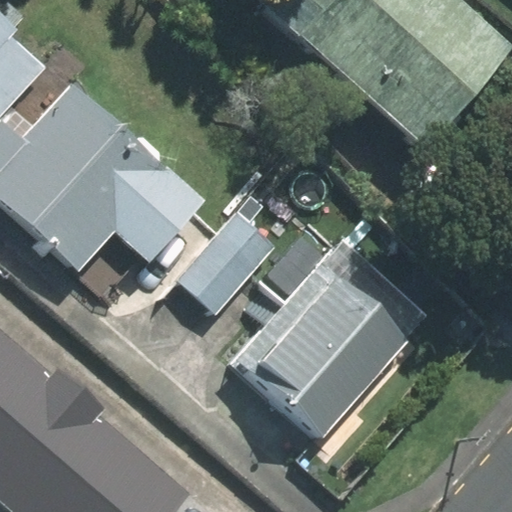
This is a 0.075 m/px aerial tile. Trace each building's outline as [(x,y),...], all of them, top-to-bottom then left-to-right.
[(22,18),(2,0),(0,0),(0,111),(43,66),(7,33),(22,18)] [(508,52),(445,0),(325,0),(288,45),(420,157),(508,52)] [(30,131),(12,114),(0,127),(0,216),(69,280),(109,237),(143,268),(201,205),(71,86),(30,131)] [(229,206),(164,279),(209,319),(274,246),(229,206)] [(344,231),(227,355),(318,441),(435,317),(344,231)] [(133,511),(161,483),(6,335),(0,341),(0,484),(29,511),(133,511)]
